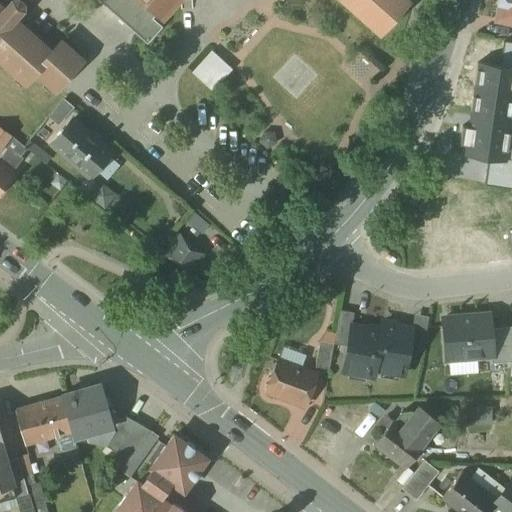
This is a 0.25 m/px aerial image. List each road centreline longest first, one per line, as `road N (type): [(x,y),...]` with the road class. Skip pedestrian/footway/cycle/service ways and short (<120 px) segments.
road 1 (tertiary): [(457,0),(413,123),(334,235)]
road 2 (tertiary): [(116,341),(321,494)]
road 3 (tertiary): [(334,235),(271,284),(116,341)]
road 4 (residential): [(334,235),(403,278),(441,287),(511,282)]
road 5 (tertiary): [(0,252),(116,341)]
